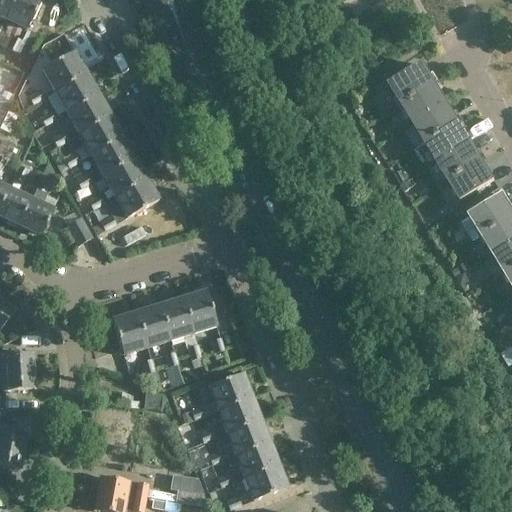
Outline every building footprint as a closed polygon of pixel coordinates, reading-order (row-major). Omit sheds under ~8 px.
[(0,0),(0,19),(4,21),(13,0),(0,0)] [(13,0),(6,17),(19,23),(17,27),(26,32),(40,3),(34,0),(13,0)] [(15,54),(21,42),(12,38),(6,50),(15,54)] [(82,78),(81,77),(77,69),(81,67),(74,54),(46,69),(53,82),(49,84),(54,93),(82,78)] [(404,65),(384,77),(402,108),(436,87),(423,66),(410,74),(404,65)] [(3,73),(0,79),(0,82),(10,88),(14,79),(3,73)] [(82,78),(58,91),(65,104),(61,106),(66,114),(70,112),(94,99),(93,98),(89,91),(93,88),(86,75),(81,77),(82,78)] [(414,127),(447,106),(436,87),(402,108),(414,127)] [(38,91),(27,97),(32,106),(43,99),(38,91)] [(3,93),(0,98),(0,99),(3,101),(8,104),(12,97),(3,93)] [(94,99),(70,112),(77,125),(73,127),(78,135),(82,133),(106,120),(105,119),(101,112),(105,109),(98,96),(93,98),(94,99)] [(0,109),(4,112),(8,104),(0,99),(0,109)] [(426,147),(459,126),(447,106),(414,127),(426,147)] [(8,111),(0,128),(0,130),(8,134),(18,116),(8,111)] [(50,112),(39,118),(44,127),(55,120),(50,112)] [(106,120),(82,133),(89,146),(85,148),(90,157),(94,154),(118,141),(117,140),(113,133),(117,130),(109,117),(105,119),(106,120)] [(438,166),(472,146),(459,126),(426,147),(438,166)] [(62,133),(51,139),(56,148),(67,141),(62,133)] [(118,141),(94,154),(101,167),(97,169),(102,178),(106,175),(129,162),(129,161),(125,154),(129,151),(121,138),(117,140),(118,141)] [(449,185),(483,165),(472,146),(438,166),(449,185)] [(74,154),(63,160),(68,169),(79,162),(74,154)] [(129,162),(106,175),(113,188),(109,190),(113,199),(141,183),(141,182),(137,175),(141,172),(133,159),(129,161),(129,162)] [(22,161),(19,168),(28,172),(31,165),(22,161)] [(449,185),(460,203),(494,182),(483,165),(449,185)] [(19,168),(14,179),(22,183),(28,172),(19,168)] [(399,172),(393,176),(399,185),(404,182),(399,172)] [(0,207),(8,190),(0,186),(0,173),(0,207)] [(86,175),(75,181),(80,190),(91,183),(86,175)] [(41,178),(36,190),(45,194),(50,182),(41,178)] [(423,179),(412,191),(419,199),(431,187),(423,179)] [(113,199),(103,205),(111,218),(115,226),(126,220),(154,204),(149,196),(153,193),(145,180),(141,182),(141,183),(113,199)] [(0,207),(0,219),(18,227),(30,201),(8,190),(0,207)] [(30,201),(18,227),(40,238),(53,212),(57,202),(46,197),(46,195),(45,194),(36,190),(30,201)] [(98,196),(87,202),(92,211),(103,205),(98,196)] [(459,224),(472,245),(482,239),(511,220),(511,212),(503,197),(459,224)] [(115,226),(111,218),(99,224),(104,233),(115,226)] [(67,228),(78,248),(91,241),(80,220),(67,228)] [(511,220),(482,239),(494,259),(511,247),(511,220)] [(511,247),(494,259),(506,277),(511,273),(511,247)] [(457,270),(452,273),(455,278),(460,275),(457,270)] [(465,280),(472,293),(489,284),(482,270),(465,280)] [(196,296),(181,301),(183,305),(191,331),(205,327),(206,331),(216,328),(207,298),(197,301),(196,296)] [(0,302),(0,330),(15,311),(1,301),(0,302)] [(173,303),(158,308),(159,312),(160,312),(168,338),(182,334),(183,339),(187,350),(196,347),(193,336),(191,331),(183,305),(174,308),(173,303)] [(150,310),(135,315),(136,320),(137,319),(145,345),(159,341),(160,346),(170,343),(168,338),(160,312),(159,312),(151,315),(150,310)] [(136,320),(128,322),(127,318),(112,322),(121,353),(135,348),(136,353),(146,350),(137,319),(136,320)] [(223,352),(220,340),(210,343),(214,355),(223,352)] [(187,350),(191,362),(200,360),(196,347),(187,350)] [(168,369),(177,367),(173,354),(164,357),(168,369)] [(32,355),(2,357),(2,360),(0,360),(0,375),(33,373),(32,355)] [(145,377),(154,374),(150,362),(141,364),(145,377)] [(0,389),(4,389),(4,392),(34,390),(33,373),(0,375),(0,389)] [(213,403),(202,408),(206,417),(217,412),(247,401),(246,400),(243,392),(248,390),(242,376),(212,388),(217,401),(213,403)] [(145,395),(143,410),(160,412),(162,397),(145,395)] [(247,401),(221,411),(227,424),(222,426),(226,435),(230,433),(256,423),(255,423),(252,415),(257,413),(251,398),(246,400),(247,401)] [(190,412),(194,421),(206,417),(202,408),(190,412)] [(188,414),(181,416),(184,424),(191,422),(188,414)] [(256,423),(230,433),(235,446),(231,448),(234,457),(239,456),(264,446),(264,445),(261,437),(265,435),(260,421),(255,423),(256,423)] [(26,436),(0,430),(0,448),(23,453),(26,436)] [(199,435),(203,444),(215,439),(211,430),(199,435)] [(264,446),(239,456),(244,469),(240,471),(243,480),(248,478),(273,468),(270,460),(274,458),(269,443),(264,445),(264,446)] [(0,466),(20,470),(23,453),(0,448),(0,466)] [(208,457),(211,466),(223,462),(220,453),(208,457)] [(273,468),(248,478),(253,492),(249,493),(252,503),(282,491),(279,482),(283,480),(277,466),(273,468)] [(217,480),(220,489),(232,484),(229,475),(217,480)] [(172,477),(170,491),(177,492),(175,503),(207,509),(197,481),(172,477)] [(144,504),(147,487),(100,479),(97,496),(144,504)] [(97,496),(94,511),(142,511),(144,504),(97,496)] [(226,503),(229,511),(241,507),(238,499),(237,498),(226,503)]
